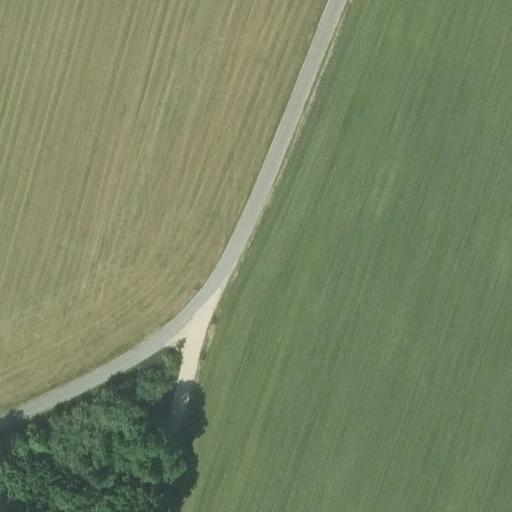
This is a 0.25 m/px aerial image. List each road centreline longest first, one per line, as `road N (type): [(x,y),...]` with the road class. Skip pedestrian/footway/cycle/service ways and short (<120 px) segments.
road 1 (unclassified): [(0,429),(141,352),(195,310),(227,261),(343,0)]
road 2 (track): [(151,511),(195,310)]
